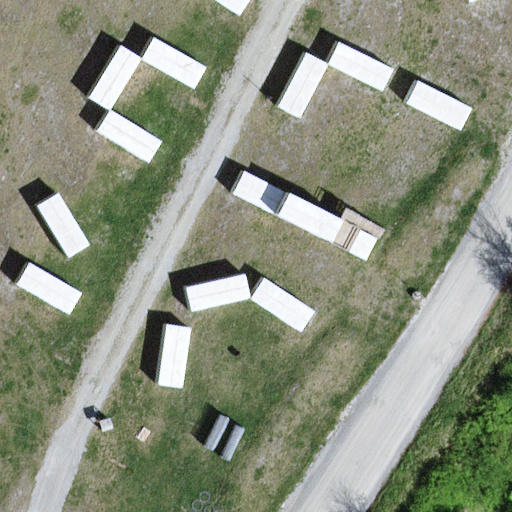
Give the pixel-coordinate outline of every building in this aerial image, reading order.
[(244,0),(223,0),(238,9),(244,0)] [(154,32),(143,51),(194,81),(206,61),(154,32)] [(336,38),(328,63),(385,82),(394,57),(336,38)] [(122,42),(91,91),(110,103),(141,54),(122,42)] [(304,109),(327,55),(304,45),(281,99),(304,109)] [(463,121),(471,101),(418,79),(410,99),(463,121)] [(151,152),(160,133),(110,109),(101,127),(151,152)] [(361,252),(374,226),(247,161),(234,187),(361,252)] [(245,267),(187,281),(192,304),(251,291),(245,267)] [(265,272),(251,290),(299,325),(312,306),(265,272)]
